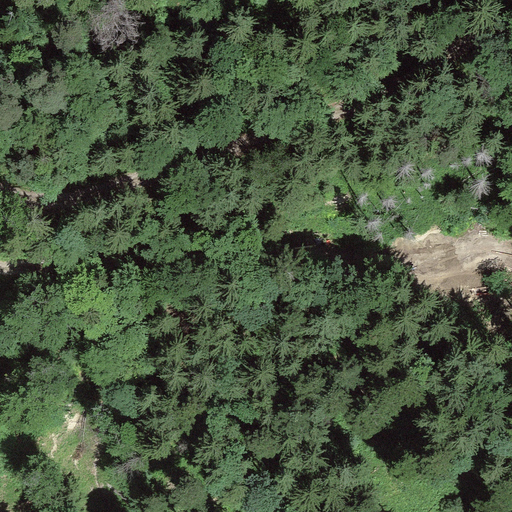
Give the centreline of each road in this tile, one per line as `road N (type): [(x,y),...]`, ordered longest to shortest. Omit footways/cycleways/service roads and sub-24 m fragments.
road 1 (track): [(0,182),(25,194),(84,192),(362,100),(511,27)]
road 2 (track): [(511,247),(493,240),(391,275),(323,261),(0,271)]
